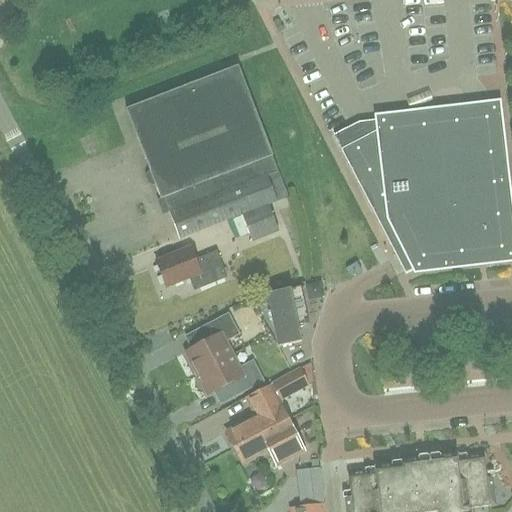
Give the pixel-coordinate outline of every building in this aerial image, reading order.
[(268,206),(277,203),(289,198),(278,172),(278,173),(272,157),(273,157),(239,68),(127,111),(177,241),(243,216),(268,206)] [(419,268),(475,262),(485,261),(506,250),(500,197),(506,196),(497,115),(476,110),(359,123),(334,137),(407,276),(419,268)] [(268,206),(243,216),(254,243),(279,233),(268,206)] [(194,291),(226,278),(216,253),(195,261),(190,249),(156,262),(166,288),(189,278),(194,291)] [(316,272),(316,284),(347,282),(346,270),(316,272)] [(291,290),(267,295),(278,348),(302,343),(291,290)] [(202,329),(208,341),(185,353),(196,374),(232,355),(226,343),(240,335),(228,314),(197,331),(198,331),(202,329)] [(231,384),(237,396),(233,398),(232,398),(233,399),(264,382),(253,361),(239,368),(232,355),(196,374),(208,396),(231,384)] [(271,385),(281,402),(312,384),(310,364),(271,385)] [(270,387),(249,398),(259,417),(228,433),(236,448),(288,421),(270,387)] [(272,459),(300,444),(288,421),(236,448),(244,464),(268,452),(272,459)] [(344,497),(345,511),(468,511),(468,509),(496,506),(493,478),(487,479),(484,454),(467,456),(468,461),(457,463),(456,454),(440,456),(440,462),(418,464),(418,459),(401,461),(402,469),(392,470),(391,465),(374,467),(375,475),(365,476),(364,471),(347,472),(350,497),(344,497)] [(316,469),(284,475),(291,508),(307,505),(303,488),(319,485),(316,469)]
